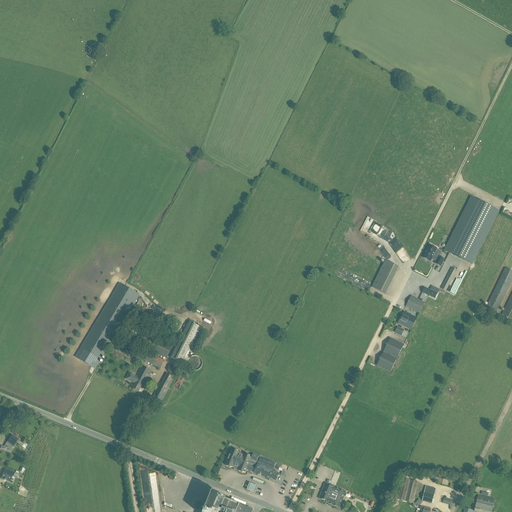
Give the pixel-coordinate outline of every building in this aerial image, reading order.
[(471,264),(498,211),(472,198),(445,251),(471,264)] [(500,215),(511,220),(511,202),(506,200),(500,215)] [(361,231),(367,233),(371,220),(365,218),(361,231)] [(433,256),(437,249),(429,245),(423,258),(430,262),(432,259),(436,262),(435,264),(441,267),(444,260),(438,257),(438,258),(433,256)] [(385,261),(372,288),(385,295),(399,268),(385,261)] [(417,277),(416,278),(423,281),(429,267),(418,262),(412,276),(417,277)] [(453,268),(441,290),(446,292),(457,271),(453,268)] [(511,271),(505,268),(485,309),(495,314),(511,279),(511,271)] [(359,285),(361,279),(348,275),(346,280),(359,285)] [(76,358),(95,369),(139,295),(120,284),(76,358)] [(435,299),(437,294),(425,288),(423,293),(435,299)] [(511,292),(501,315),(511,320),(511,292)] [(411,297),(406,307),(420,314),(425,303),(411,297)] [(404,312),(398,324),(412,331),(417,318),(404,312)] [(189,323),(171,359),(185,366),(188,360),(191,354),(194,355),(206,331),(189,323)] [(398,327),(395,334),(401,337),(405,331),(398,327)] [(143,331),(137,344),(166,359),(174,345),(173,345),(174,343),(175,337),(171,335),(167,341),(166,341),(165,343),(143,331)] [(391,339),(377,366),(391,373),(404,345),(391,339)] [(138,347),(134,355),(161,369),(165,362),(138,347)] [(113,348),(110,353),(135,367),(137,361),(113,348)] [(130,374),(127,380),(136,384),(133,390),(139,393),(141,389),(142,390),(152,372),(143,367),(137,379),(134,378),(135,376),(130,374)] [(160,383),(152,399),(161,404),(174,379),(167,375),(162,385),(160,383)] [(18,440),(12,435),(4,447),(1,446),(1,449),(10,452),(18,440)] [(228,461),(226,465),(227,466),(227,467),(231,469),(231,467),(240,471),(239,472),(243,473),(244,472),(245,473),(246,470),(255,473),(254,474),(270,480),(270,479),(277,482),(280,474),(273,472),(274,468),(278,470),(279,467),(275,465),(276,463),(261,457),(261,458),(259,457),(253,454),(251,458),(250,457),(250,456),(246,455),(246,456),(237,452),(238,451),(234,450),(233,451),(232,450),(230,455),(229,454),(227,460),(228,461)] [(13,473),(5,469),(1,479),(10,482),(13,473)] [(153,511),(149,479),(142,480),(146,511),(153,511)] [(403,479),(397,500),(413,504),(419,483),(403,479)] [(250,483),(247,490),(256,494),(259,487),(250,483)] [(325,485),(319,499),(322,500),(322,501),(337,507),(344,491),(331,486),(330,487),(325,485)] [(426,487),(422,502),(433,505),(436,489),(426,487)] [(160,511),(161,511),(158,492),(151,493),(151,496),(152,496),(154,511),(160,511)] [(251,511),(253,510),(240,505),(231,501),(230,503),(225,501),(226,499),(221,497),(213,493),(205,511),(251,511)] [(477,495),(475,503),(492,507),(493,504),(494,499),(477,495)] [(475,503),(473,511),(491,511),(492,507),(475,503)]
